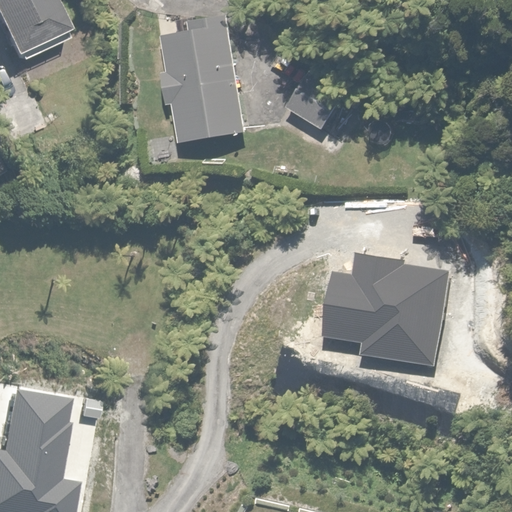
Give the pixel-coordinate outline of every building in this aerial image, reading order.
[(0,0),(0,19),(18,57),(74,31),(59,0),(0,0)] [(250,132),(228,13),(190,20),(191,29),(165,34),(172,68),(166,69),(173,105),(177,105),(184,145),(250,132)] [(282,49),(271,63),(295,83),(307,68),(282,49)] [(305,75),(289,104),(331,128),(347,98),(305,75)] [(30,87),(2,104),(23,139),(51,121),(30,87)]
